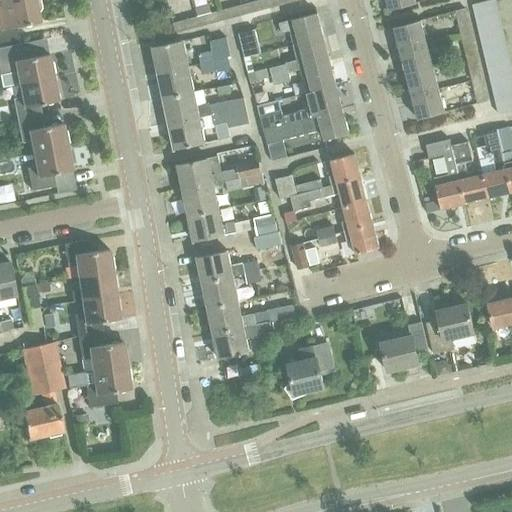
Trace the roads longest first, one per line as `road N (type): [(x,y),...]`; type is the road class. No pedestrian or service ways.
road 1 (tertiary): [(511,394),(180,476)]
road 2 (unclassified): [(180,476),(137,204)]
road 3 (residential): [(419,266),(353,0)]
road 4 (unclassified): [(137,204),(96,0)]
road 5 (tertiary): [(309,511),(511,465)]
road 6 (tertiary): [(180,476),(29,511)]
road 7 (residential): [(0,232),(137,204)]
